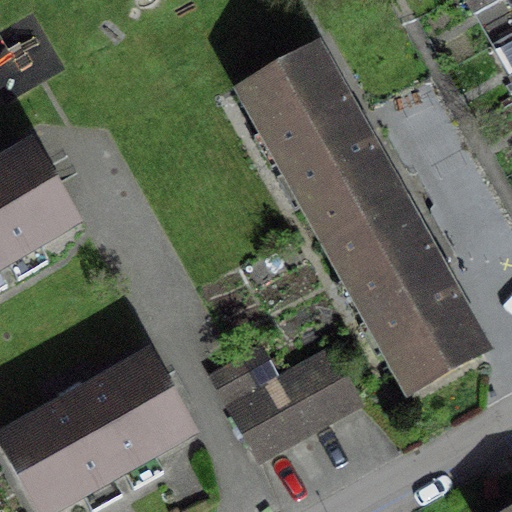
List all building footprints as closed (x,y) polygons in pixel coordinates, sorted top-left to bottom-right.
[(325,243),(399,201),(315,51),(241,93),(325,243)] [(0,265),(76,221),(33,148),(0,166),(0,265)] [(483,351),(399,201),(325,243),(409,392),(483,351)] [(258,461),(359,403),(329,351),(255,393),(236,361),(209,376),(258,461)] [(48,511),(192,433),(150,359),(76,400),(0,441),(0,445),(36,511),(48,511)]
